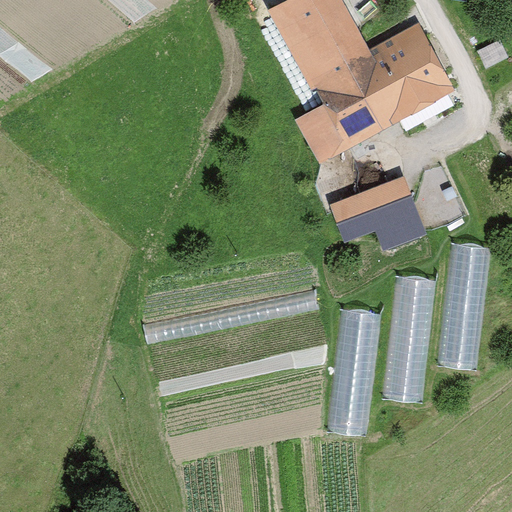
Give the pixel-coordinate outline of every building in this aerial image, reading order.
[(336,0),(295,0),(276,11),(325,102),(297,117),(314,149),(393,106),(395,109),(442,84),(417,38),(371,63),(336,0)] [(378,221),(385,243),(417,231),(399,184),(340,207),(349,231),(378,221)] [(487,349),(494,225),(454,223),(447,347),(487,349)] [(399,257),(392,383),(431,385),(437,259),(399,257)] [(384,296),(344,292),(332,416),(373,420),(384,296)]
